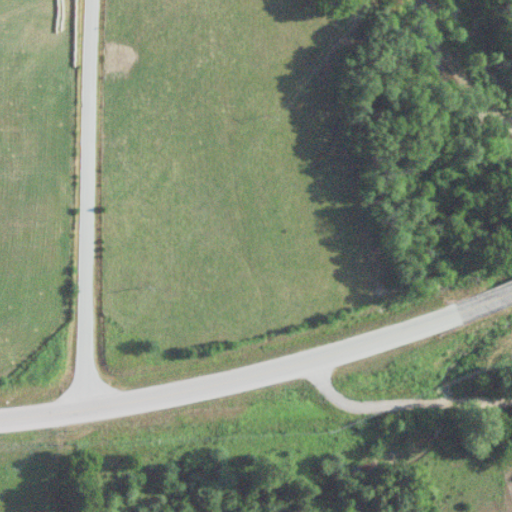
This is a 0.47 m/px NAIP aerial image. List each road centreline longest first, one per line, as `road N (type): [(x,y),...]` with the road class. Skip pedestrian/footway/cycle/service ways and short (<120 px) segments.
road 1 (secondary): [(511,290),(311,359),(200,387),(0,420)]
road 2 (residential): [(90,407),(100,0)]
road 3 (residential): [(511,398),(360,407),(328,391),(311,359)]
